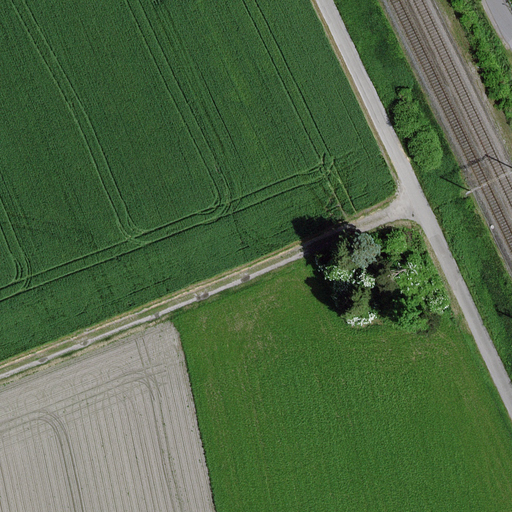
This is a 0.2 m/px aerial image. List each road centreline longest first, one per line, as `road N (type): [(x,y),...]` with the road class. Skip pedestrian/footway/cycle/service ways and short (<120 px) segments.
road 1 (track): [(0,373),(418,201)]
road 2 (unclassified): [(511,403),(324,0)]
